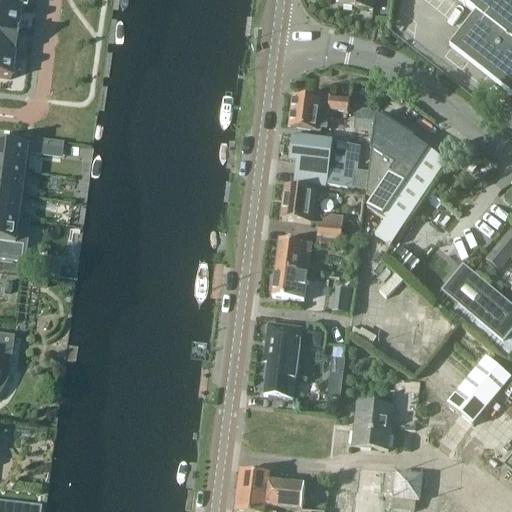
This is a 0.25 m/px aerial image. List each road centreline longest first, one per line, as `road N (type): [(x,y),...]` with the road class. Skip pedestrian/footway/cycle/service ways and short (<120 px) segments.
road 1 (tertiary): [(214,511),(274,44)]
road 2 (unclassified): [(274,44),(346,52),(389,67),(511,165)]
